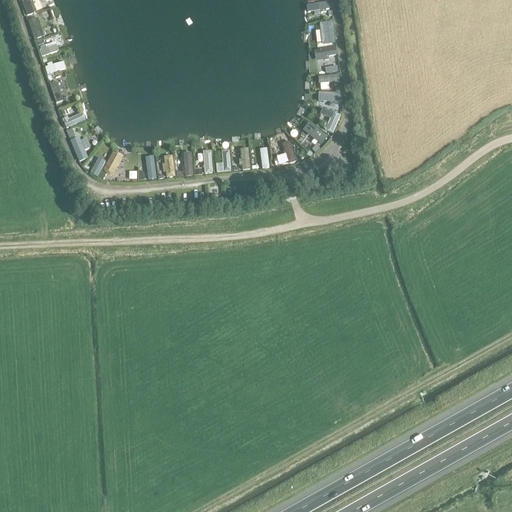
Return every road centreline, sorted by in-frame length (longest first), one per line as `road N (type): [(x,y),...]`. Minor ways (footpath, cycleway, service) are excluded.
road 1 (unclassified): [(201,511),(511,336)]
road 2 (track): [(306,225),(207,239),(48,245)]
road 3 (motorway): [(511,390),(295,511)]
road 4 (unclassified): [(511,138),(407,203),(306,225)]
road 5 (motorway): [(352,511),(511,422)]
